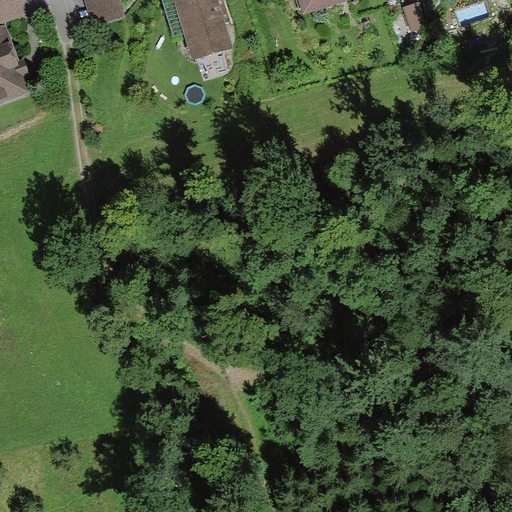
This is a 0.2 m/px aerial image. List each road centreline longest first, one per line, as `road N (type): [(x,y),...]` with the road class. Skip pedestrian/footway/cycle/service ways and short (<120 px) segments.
road 1 (track): [(220,367),(164,335),(109,276),(90,226),(68,41)]
road 2 (track): [(220,367),(283,382),(511,390)]
